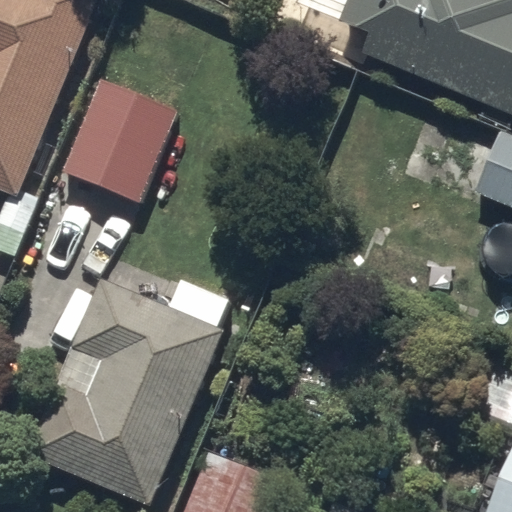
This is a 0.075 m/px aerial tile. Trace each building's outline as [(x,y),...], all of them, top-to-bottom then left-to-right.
[(22,194),(100,0),(0,0),(0,195),(10,199),(0,225),(0,253),(17,260),(41,202),(22,194)] [(511,0),(351,0),(340,29),(369,41),(360,61),(511,123),(511,0)] [(142,208),(178,116),(100,82),(63,178),(142,208)] [(511,141),(498,136),(474,200),(511,214),(511,141)] [(147,511),(154,511),(226,335),(218,332),(230,303),(151,272),(140,299),(100,283),(28,464),(147,511)] [(278,511),(288,491),(209,456),(183,511),(278,511)] [(511,511),(511,470),(493,511),(511,511)]
